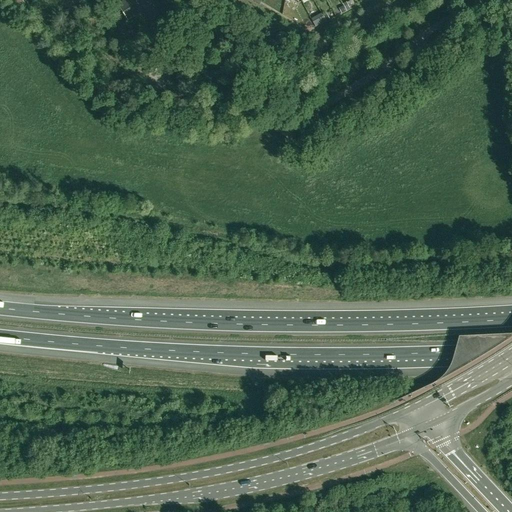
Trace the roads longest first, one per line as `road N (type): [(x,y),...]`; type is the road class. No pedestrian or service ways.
road 1 (motorway): [(0,337),(186,352),(511,350)]
road 2 (motorway): [(511,317),(168,320),(0,306)]
road 3 (primary): [(411,408),(254,463),(123,486),(0,495)]
road 4 (primary): [(9,511),(207,490),(411,432)]
